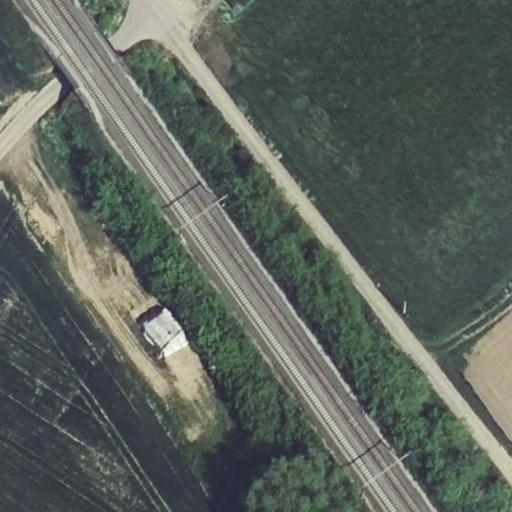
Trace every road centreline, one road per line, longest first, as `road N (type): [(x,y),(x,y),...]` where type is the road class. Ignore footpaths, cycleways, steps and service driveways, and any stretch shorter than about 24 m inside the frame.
road 1 (unclassified): [(155,13),(511,472)]
road 2 (unclassified): [(155,13),(17,124),(0,149)]
